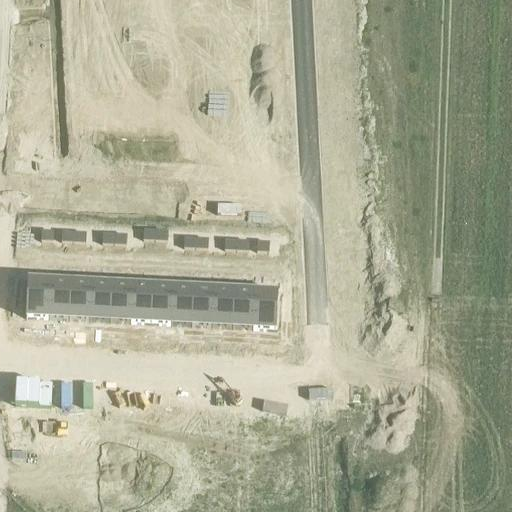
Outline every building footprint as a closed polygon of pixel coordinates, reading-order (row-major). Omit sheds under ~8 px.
[(112,0),(71,0),(72,13),(113,11),(112,0)] [(261,0),(222,0),(223,20),(262,18),(261,0)] [(165,1),(153,1),(153,9),(165,9),(165,1)] [(377,1),(338,3),(339,23),(378,21),(377,1)] [(432,7),(422,7),(423,19),(433,19),(432,7)] [(165,9),(153,9),(154,17),(166,17),(165,9)] [(182,10),(172,10),(172,23),(182,22),(182,10)] [(113,11),(72,13),(73,29),(114,27),(113,11)] [(262,18),(223,20),(224,41),(263,39),(262,18)] [(433,19),(423,19),(423,31),(433,31),(433,19)] [(378,21),(339,23),(340,44),(379,43),(378,21)] [(182,22),(172,23),(173,35),(183,34),(182,22)] [(114,27),(73,29),(74,45),(114,43),(114,27)] [(166,32),(154,33),(155,41),(167,40),(166,32)] [(263,39),(224,41),(225,61),(264,59),(263,39)] [(167,40),(155,41),(155,48),(167,48),(167,40)] [(114,43),(74,45),(75,60),(115,58),(114,43)] [(184,51),(174,51),(174,64),(184,63),(184,51)] [(115,58),(75,60),(75,76),(116,74),(115,58)] [(264,59),(225,61),(226,82),(265,80),(264,59)] [(168,63),(156,64),(156,72),(168,71),(168,63)] [(184,63),(174,64),(175,76),(185,75),(184,63)] [(384,66),(345,68),(346,89),(385,87),(384,66)] [(168,71),(156,72),(157,80),(169,79),(168,71)] [(435,72),(425,73),(426,85),(436,84),(435,72)] [(116,74),(75,76),(76,91),(119,89),(119,88),(117,89),(116,74)] [(436,84),(426,85),(426,97),(437,96),(436,84)] [(385,87),(346,89),(347,109),(386,107),(385,87)] [(119,89),(76,91),(76,93),(79,93),(79,107),(120,105),(119,89)] [(169,94),(157,95),(158,103),(170,102),(169,94)] [(170,102),(158,103),(158,111),(170,110),(170,102)] [(271,103),(232,105),(233,127),(272,125),(271,103)] [(120,105),(79,107),(80,122),(121,121),(120,105)] [(386,107),(347,109),(348,130),(387,128),(386,107)] [(437,113),(427,113),(428,126),(438,125),(437,113)] [(187,116),(177,117),(177,129),(188,129),(187,116)] [(121,121),(80,122),(81,138),(122,136),(121,121)] [(272,125),(233,127),(234,147),(273,145),(272,125)] [(438,125),(428,126),(428,138),(439,137),(438,125)] [(171,126),(159,126),(159,134),(171,134),(171,126)] [(387,128),(348,130),(349,150),(388,148),(387,128)] [(188,129),(177,129),(178,141),(188,141),(188,129)] [(171,134),(159,134),(160,142),(172,141),(171,134)] [(122,136),(81,138),(82,155),(122,153),(122,136)] [(273,145),(234,147),(235,167),(273,165),(273,145)] [(388,148),(349,150),(350,170),(389,168),(388,148)] [(439,154),(429,154),(430,166),(440,166),(439,154)] [(190,157),(180,158),(180,170),(190,169),(190,157)] [(273,165),(235,167),(236,188),(274,186),(273,165)] [(440,166),(430,166),(430,179),(441,178),(440,166)] [(389,168),(350,170),(351,191),(390,189),(389,168)] [(190,169),(180,170),(181,182),(191,182),(190,169)] [(274,186),(236,188),(236,208),(275,206),(274,186)] [(390,189),(351,191),(352,211),(391,209),(390,189)] [(441,195),(431,195),(432,207),(442,207),(441,195)] [(192,198),(182,199),(182,211),(192,210),(192,198)] [(275,206),(236,208),(238,229),(277,227),(275,206)] [(442,207),(432,207),(432,220),(442,219),(442,207)] [(391,209),(352,211),(353,232),(392,231),(391,209)] [(192,210),(182,211),(183,223),(193,222),(192,210)] [(41,234),(41,244),(53,245),(53,235),(41,234)] [(144,234),(143,244),(155,244),(156,235),(144,234)] [(156,235),(155,244),(167,245),(167,235),(156,235)] [(62,236),(61,246),(73,246),(74,236),(62,236)] [(74,236),(73,246),(85,247),(86,237),(74,236)] [(103,238),(102,248),(114,248),(114,238),(103,238)] [(114,238),(114,248),(126,249),(126,239),(114,238)] [(184,242),(184,252),(196,253),(196,243),(184,242)] [(196,243),(196,253),(207,253),(208,243),(196,243)] [(225,244),(224,254),(236,255),(237,245),(225,244)] [(237,245),(236,255),(248,255),(249,246),(237,245)] [(257,246),(257,256),(269,256),(269,246),(257,246)] [(370,252),(369,262),(381,263),(382,253),(370,252)] [(382,253),(381,263),(393,263),(394,253),(382,253)] [(411,254),(410,264),(422,265),(423,255),(411,254)] [(423,255),(422,265),(434,265),(435,255),(423,255)] [(451,256),(451,266),(463,267),(463,257),(451,256)] [(463,257),(463,267),(475,268),(475,258),(463,257)] [(28,283),(26,322),(49,323),(51,284),(28,283)] [(51,284),(49,323),(69,324),(71,285),(51,284)] [(71,285),(69,324),(90,325),(92,286),(71,285)] [(92,286),(90,325),(110,326),(112,287),(92,286)] [(112,287),(110,326),(131,327),(133,288),(112,287)] [(133,288),(131,327),(151,328),(153,289),(133,288)] [(153,289),(151,328),(171,329),(173,290),(153,289)] [(173,290),(171,329),(192,330),(194,291),(173,290)] [(194,291),(192,330),(212,331),(214,292),(194,291)] [(214,292),(212,331),(232,332),(234,293),(214,292)] [(234,293),(232,332),(253,333),(255,294),(234,293)] [(255,294),(253,333),(276,334),(277,295),(255,294)] [(356,300),(354,339),(377,340),(379,301),(356,300)] [(379,301),(377,340),(398,341),(400,302),(379,301)] [(400,302),(398,341),(418,342),(420,304),(400,302)] [(420,304),(418,342),(439,344),(441,305),(420,304)] [(441,305),(439,344),(459,345),(461,306),(441,305)] [(461,306),(459,345),(482,346),(484,307),(461,306)] [(80,446),(54,448),(55,473),(79,472),(79,485),(105,484),(102,440),(80,441),(80,446)] [(77,511),(71,511),(113,511),(112,496),(76,498),(77,511)]
